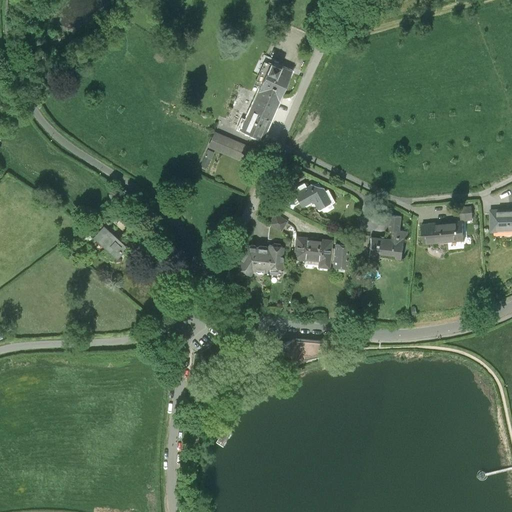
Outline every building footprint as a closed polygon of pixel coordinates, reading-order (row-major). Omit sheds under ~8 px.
[(253,84),(260,87),(266,74),(286,83),(292,70),(261,56),(255,70),(259,72),(253,84)] [(260,87),(253,101),(274,111),(286,83),(266,74),(260,87)] [(261,138),(274,111),(253,101),(245,120),(241,129),(247,132),(261,138)] [(231,128),(235,130),(240,120),(235,118),(231,128)] [(246,136),(247,132),(241,129),(245,120),(241,118),(240,120),(235,130),(235,131),(246,136)] [(265,147),(219,124),(208,146),(255,169),(265,147)] [(214,153),(207,150),(205,156),(211,159),(214,153)] [(205,156),(200,165),(206,168),(211,159),(205,156)] [(303,183),(282,195),(284,200),(282,203),(290,208),(293,204),(298,201),(293,193),(305,187),(303,183)] [(305,187),(293,193),(298,201),(300,206),(312,200),(318,210),(334,202),(327,189),(324,191),(322,188),(310,184),(305,187)] [(461,208),(462,219),(473,219),(473,207),(461,208)] [(511,208),(490,209),(491,230),(498,230),(498,227),(511,226),(511,208)] [(408,211),(390,209),(388,224),(397,225),(396,234),(375,231),(373,254),(383,255),(383,249),(406,251),(408,233),(413,233),(414,226),(406,225),(408,211)] [(281,230),(289,235),(296,232),(292,224),(290,225),(286,222),(287,220),(275,212),(268,223),(270,224),(268,238),(281,240),(281,230)] [(463,220),(423,223),(425,241),(464,238),(463,220)] [(103,226),(92,238),(117,260),(128,248),(103,226)] [(332,240),(295,237),(294,259),(318,261),(317,266),(329,268),(330,260),(331,248),(332,240)] [(333,248),(331,248),(330,260),(333,260),(332,266),(347,267),(349,244),(334,242),(333,248)] [(235,266),(249,274),(253,268),(267,269),(267,266),(281,267),(283,245),(268,244),(268,247),(247,246),(235,266)] [(268,350),(270,354),(279,351),(277,346),(278,345),(274,336),(262,335),(268,350)] [(300,351),(298,352),(292,339),(278,345),(277,346),(279,351),(286,367),(304,359),(300,351)] [(282,368),(286,367),(279,351),(270,354),(268,350),(250,358),(256,371),(279,361),(282,368)] [(228,387),(251,377),(254,383),(262,379),(282,368),(279,361),(256,371),(250,358),(245,362),(222,373),(228,387)] [(203,410),(198,417),(206,422),(211,415),(203,410)]
